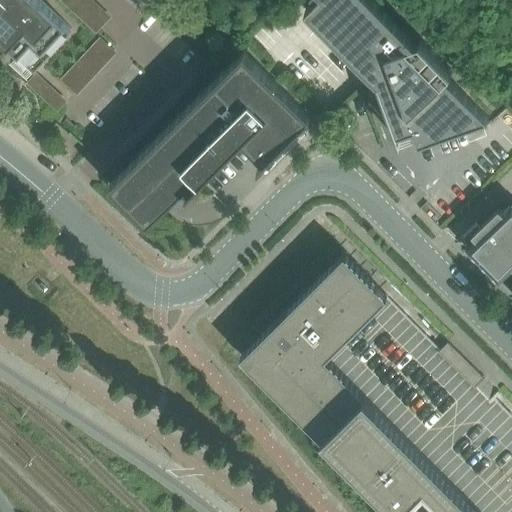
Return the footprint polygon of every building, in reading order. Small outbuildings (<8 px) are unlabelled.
[(0,0),(0,34),(17,51),(10,59),(28,76),(35,68),(49,52),(53,55),(61,47),(61,46),(58,43),(72,28),(49,8),(41,0),(0,0)] [(452,70),(420,38),(419,39),(423,43),(419,47),(372,0),(314,0),(305,9),(377,82),(399,142),(401,142),(398,134),(413,128),(418,143),(488,118),(443,71),(447,67),(451,71),(452,70)] [(244,50),(109,185),(147,223),(186,185),(189,189),(186,192),(188,193),(242,139),(263,161),(258,167),(259,168),(310,117),(244,50)] [(66,100),(38,73),(37,73),(28,83),(57,110),(66,100)] [(511,201),(503,211),(499,207),(480,226),(477,223),(463,237),(470,244),(466,247),(467,248),(499,280),(502,277),(511,286),(511,201)] [(511,511),(511,414),(493,395),(489,399),(476,386),(475,387),(439,351),(440,349),(345,252),(241,356),(395,511),(511,511)] [(484,378),(448,341),(440,349),(439,351),(475,387),(476,386),(484,378)]
